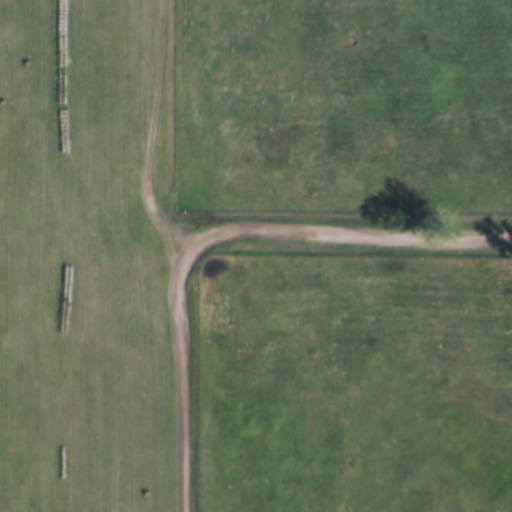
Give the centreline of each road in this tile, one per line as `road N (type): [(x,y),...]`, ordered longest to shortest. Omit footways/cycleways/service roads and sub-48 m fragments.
road 1 (residential): [(511,232),(172,233)]
road 2 (residential): [(183,511),(172,233)]
